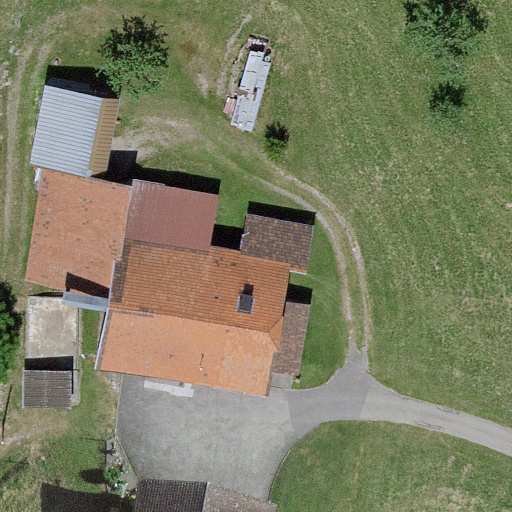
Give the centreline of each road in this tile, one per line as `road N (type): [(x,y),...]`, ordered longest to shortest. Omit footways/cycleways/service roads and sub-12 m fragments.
road 1 (track): [(0,456),(66,432),(314,408)]
road 2 (residential): [(511,442),(393,408),(314,408)]
